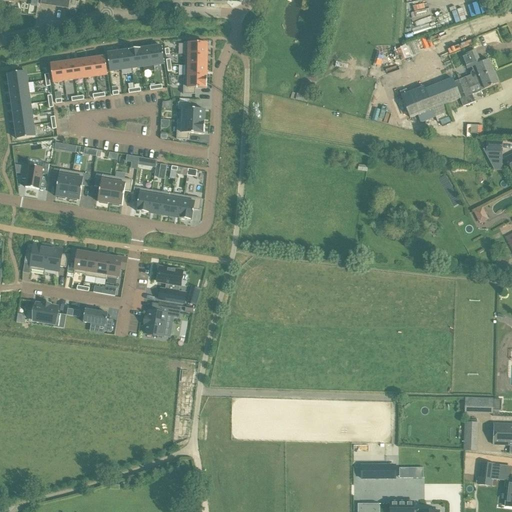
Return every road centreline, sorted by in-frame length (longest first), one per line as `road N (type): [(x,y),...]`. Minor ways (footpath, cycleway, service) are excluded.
road 1 (unclassified): [(194,447),(243,167),(247,64),(233,39)]
road 2 (residential): [(0,198),(139,223)]
road 3 (residential): [(139,223),(203,228),(214,156)]
road 4 (residential): [(105,17),(238,12)]
road 5 (residential): [(0,287),(125,305)]
road 6 (residential): [(152,145),(155,108),(78,120),(79,131)]
road 7 (residential): [(214,156),(217,75),(233,39)]
